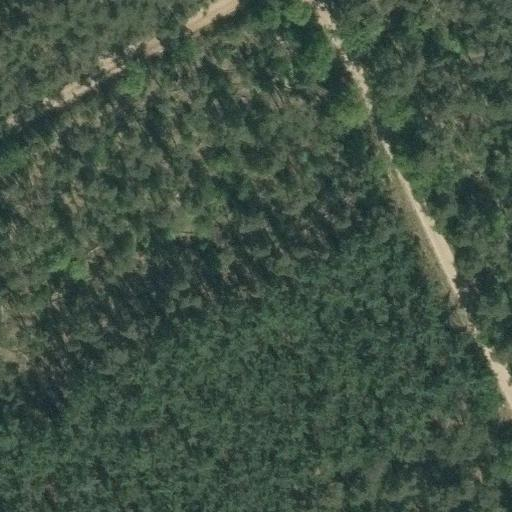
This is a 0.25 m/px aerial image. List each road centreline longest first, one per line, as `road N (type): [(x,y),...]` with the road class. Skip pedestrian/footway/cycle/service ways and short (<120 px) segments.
road 1 (track): [(320,0),(481,332)]
road 2 (track): [(239,0),(0,130)]
